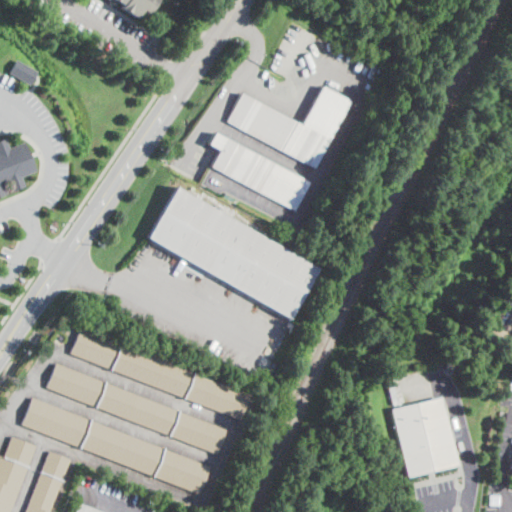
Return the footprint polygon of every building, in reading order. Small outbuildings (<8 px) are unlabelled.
[(153,0),(152,2),(156,5),(152,11),(149,9),(146,13),(140,9),(135,18),(119,8),(121,5),(112,0),(153,0)] [(27,84),(6,72),(14,59),(35,71),(27,84)] [(350,99),(314,166),(226,120),(240,91),(301,123),(321,84),(350,99)] [(309,180),(294,209),(209,165),(218,148),(207,142),(213,130),(309,180)] [(0,139),(3,138),(8,147),(22,141),(34,170),(20,176),(24,185),(11,191),(7,181),(3,183),(7,192),(0,194),(0,139)] [(318,268),(289,319),(146,237),(175,187),(318,268)] [(506,313),(497,330),(491,326),(500,309),(506,313)] [(248,396),(239,420),(69,353),(78,329),(248,396)] [(224,430),(215,454),(45,387),(54,363),(224,430)] [(407,475),(391,407),(440,395),(457,463),(407,475)] [(31,398),(208,467),(198,494),(78,447),(20,425),(31,398)] [(34,446),(8,511),(0,511),(0,456),(2,457),(10,437),(34,446)] [(24,511),(48,451),(69,459),(48,511),(24,511)] [(101,511),(74,511),(78,503),(101,511)]
